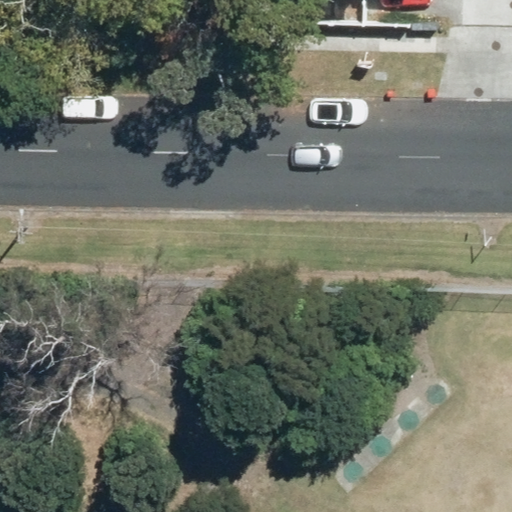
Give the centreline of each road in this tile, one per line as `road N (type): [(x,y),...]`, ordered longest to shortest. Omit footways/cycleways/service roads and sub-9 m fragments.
road 1 (secondary): [(0,138),(477,145)]
road 2 (residential): [(480,0),(477,145)]
